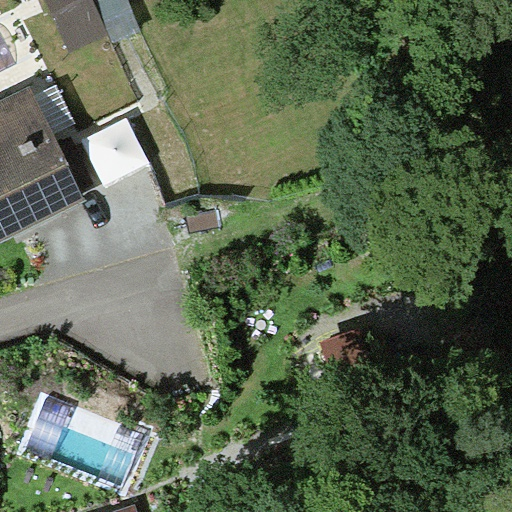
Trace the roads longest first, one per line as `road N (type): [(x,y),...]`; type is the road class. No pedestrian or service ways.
road 1 (track): [(511,171),(332,208),(185,254),(137,301)]
road 2 (residential): [(137,301),(52,306),(0,322)]
